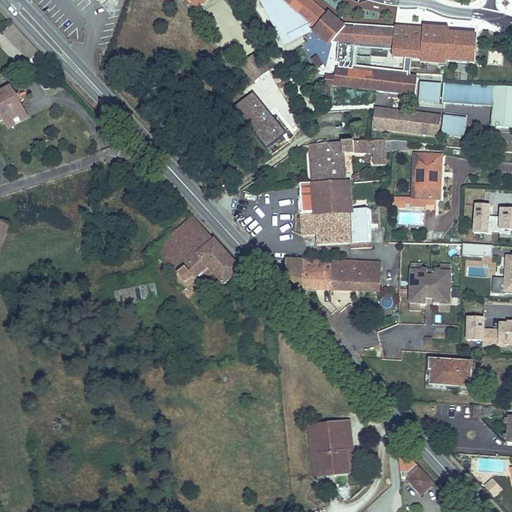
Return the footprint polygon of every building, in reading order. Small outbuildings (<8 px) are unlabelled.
[(191,0),(192,2),(198,8),(208,0),(191,0)] [(334,42),(346,27),(330,11),(327,14),(326,13),(327,12),(312,0),(279,0),(292,10),(292,9),(295,11),(294,12),(315,30),(312,32),(329,47),(334,42)] [(16,48),(30,61),(40,51),(12,24),(4,33),(18,46),(16,48)] [(396,30),(395,49),(395,57),(406,58),(412,58),(422,59),(446,61),(476,63),(478,35),(451,33),(446,32),(424,28),(413,27),(396,26),(396,30)] [(395,49),(396,30),(390,30),(354,27),(354,39),(341,38),(338,41),(337,61),(339,62),(339,66),(336,69),(335,78),(326,77),(325,86),(376,90),(378,68),(354,65),(356,46),(395,49)] [(354,27),(346,27),(334,42),(338,41),(341,38),(354,39),(354,27)] [(270,70),(258,54),(243,65),(256,81),(270,70)] [(378,68),(376,90),(416,96),(418,78),(410,77),(408,77),(408,67),(411,67),(412,58),(406,58),(405,71),(378,68)] [(421,82),(419,101),(440,102),(441,83),(421,82)] [(511,87),(473,85),(444,83),(443,103),(493,107),(498,107),(497,128),(511,129),(511,87)] [(0,122),(4,120),(24,109),(20,102),(24,99),(20,91),(15,93),(11,86),(0,92),(0,122)] [(4,120),(8,127),(28,117),(24,109),(4,120)] [(374,110),(372,129),(438,134),(440,115),(374,110)] [(445,116),(443,134),(465,136),(468,118),(445,116)] [(341,143),(311,145),(312,164),(313,184),(298,185),(298,188),(300,187),(301,196),(298,196),(299,201),(300,201),(301,210),(299,210),(299,214),(302,214),(303,236),(318,235),(319,245),(344,243),(370,241),(369,228),(373,228),(372,208),(351,210),(350,180),(344,180),(343,163),(346,163),(345,150),(374,152),(374,161),(384,161),(384,142),(371,141),(341,143)] [(414,198),(436,199),(437,199),(438,183),(438,172),(441,172),(442,159),(442,156),(442,154),(415,154),(414,198)] [(492,206),(476,205),(474,234),(490,235),(492,206)] [(511,210),(502,209),(500,234),(511,235),(511,232),(511,210)] [(208,231),(194,216),(159,244),(165,266),(175,263),(177,274),(176,274),(179,289),(183,289),(209,267),(224,284),(241,269),(237,264),(225,251),(213,237),(208,231)] [(0,245),(9,224),(0,220),(0,245)] [(493,247),(464,245),(463,256),(492,257),(493,247)] [(301,259),(286,258),(285,273),(298,288),(302,288),(301,259)] [(317,260),(301,259),(302,288),(331,289),(331,260),(317,260)] [(358,262),(331,260),(331,289),(358,290),(358,262)] [(381,263),(358,262),(358,290),(380,291),(381,263)] [(422,270),(422,263),(412,263),(412,270),(422,271),(422,270)] [(422,271),(412,270),(411,303),(421,303),(421,305),(427,305),(427,299),(434,299),(434,304),(434,305),(440,306),(440,304),(450,304),(452,272),(441,272),(441,270),(422,270),(422,271)] [(156,283),(140,286),(142,300),(158,297),(156,283)] [(325,307),(320,311),(327,319),(331,314),(325,307)] [(486,320),(470,320),(469,342),(484,343),(484,347),(511,348),(511,322),(500,323),(500,332),(485,332),(486,320)] [(431,359),(429,384),(444,385),(458,386),(471,387),(473,363),(473,361),(446,360),(431,359)] [(349,423),(341,424),(344,452),(346,452),(349,473),(354,473),(349,423)] [(341,424),(315,427),(318,455),(321,455),(323,476),(349,473),(346,452),(344,452),(341,424)] [(318,455),(315,427),(311,427),(316,477),(323,476),(321,455),(318,455)] [(409,471),(410,480),(422,494),(434,484),(422,470),(417,464),(399,445),(399,447),(401,472),(409,471)] [(484,485),(494,497),(503,491),(493,478),(484,485)]
